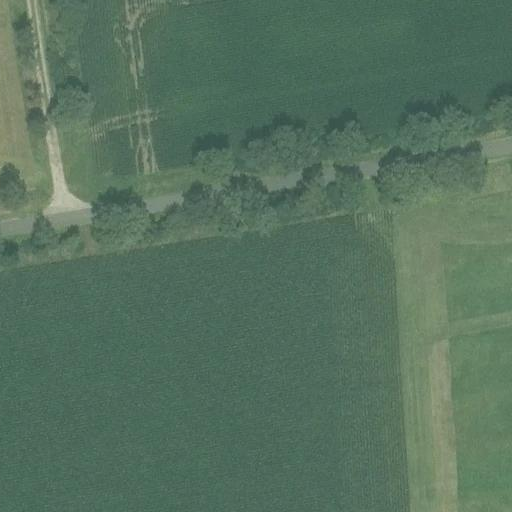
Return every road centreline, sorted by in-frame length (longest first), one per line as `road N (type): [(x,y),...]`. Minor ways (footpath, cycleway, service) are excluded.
road 1 (residential): [(0,232),(511,148)]
road 2 (track): [(64,222),(29,0)]
